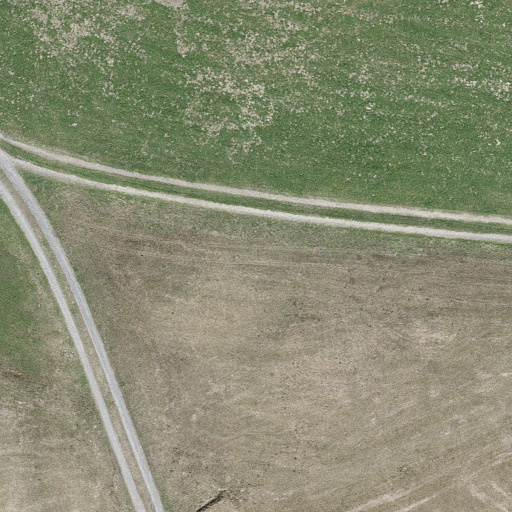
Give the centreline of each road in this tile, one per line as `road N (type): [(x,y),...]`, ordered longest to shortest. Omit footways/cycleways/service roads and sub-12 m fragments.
road 1 (track): [(0,161),(172,200),(511,244)]
road 2 (track): [(144,511),(79,327),(0,173)]
